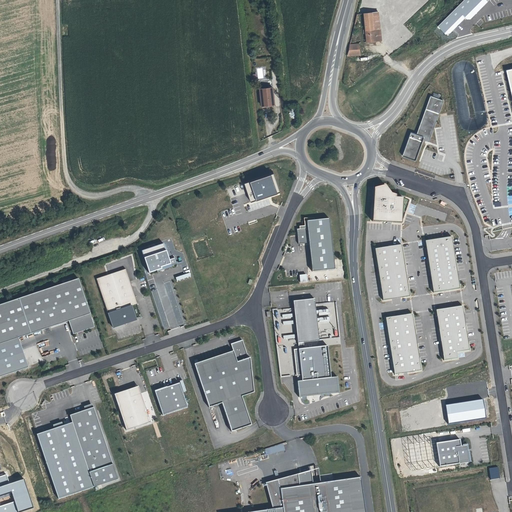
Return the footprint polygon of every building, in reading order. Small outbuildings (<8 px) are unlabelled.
[(377,14),(364,15),(366,42),(373,42),(372,37),(380,37),(379,29),(378,29),(377,14)] [(350,46),(348,56),(361,55),(360,46),(350,46)] [(260,89),(262,105),(274,104),(273,88),(260,89)] [(410,132),(401,156),(414,160),(421,140),(428,141),(443,101),(430,96),(416,134),(410,132)] [(371,187),(369,221),(398,222),(400,197),(392,197),(392,195),(388,193),(382,184),(371,187)] [(482,199),(475,202),(480,215),(487,212),(482,199)] [(490,202),(492,210),(500,209),(498,200),(490,202)] [(482,224),(490,221),(487,213),(479,217),(482,224)] [(313,271),(335,269),(330,219),(307,221),(308,228),(310,243),(313,271)] [(308,228),(298,229),(299,244),(310,243),(308,228)] [(433,293),(460,289),(452,237),(425,241),(433,293)] [(140,251),(147,275),(177,266),(174,258),(168,260),(163,244),(140,251)] [(409,296),(402,245),(375,249),(383,300),(409,296)] [(112,328),(142,318),(126,270),(96,280),(112,328)] [(78,279),(0,305),(0,344),(69,321),(73,335),(94,328),(78,279)] [(174,286),(176,292),(183,289),(181,283),(174,286)] [(294,301),(299,343),(304,342),(320,340),(315,299),(294,301)] [(463,306),(436,310),(444,360),(458,358),(457,352),(469,350),(463,306)] [(386,318),(395,374),(421,370),(412,314),(386,318)] [(181,315),(175,317),(179,326),(184,323),(181,315)] [(233,351),(194,364),(209,408),(222,403),(232,432),(252,425),(242,397),(254,393),(252,358),(249,359),(243,341),(231,345),(233,351)] [(332,377),(328,346),(305,348),(304,342),(299,343),(299,349),(295,349),(298,375),(302,375),(303,381),(298,381),(300,397),(301,397),(301,396),(339,392),(340,393),(338,377),(332,377)] [(106,360),(118,355),(117,352),(105,357),(106,360)] [(179,384),(155,392),(163,416),(188,407),(179,384)] [(139,387),(128,390),(131,397),(141,394),(139,387)] [(131,397),(128,390),(115,395),(127,431),(151,422),(141,394),(131,397)] [(95,487),(118,479),(94,408),(71,416),(95,487)] [(440,466),(460,463),(471,461),(468,444),(461,445),(460,439),(437,442),(440,466)] [(271,454),(285,450),(283,443),(269,447),(271,454)] [(498,467),(488,468),(490,479),(499,478),(498,467)] [(366,511),(362,477),(301,486),(299,474),(266,482),(274,509),(284,507),(284,511),(366,511)]
